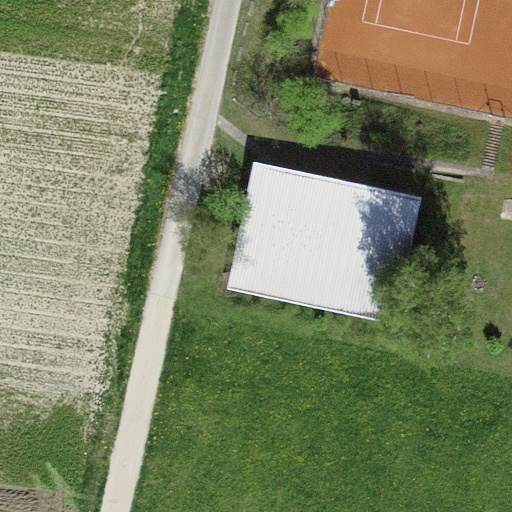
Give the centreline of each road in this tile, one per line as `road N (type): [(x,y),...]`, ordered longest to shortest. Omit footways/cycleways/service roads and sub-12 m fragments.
road 1 (unclassified): [(226,0),(146,349)]
road 2 (track): [(115,511),(146,349)]
